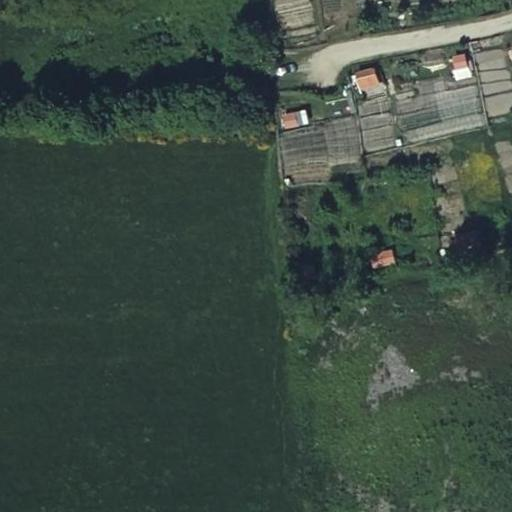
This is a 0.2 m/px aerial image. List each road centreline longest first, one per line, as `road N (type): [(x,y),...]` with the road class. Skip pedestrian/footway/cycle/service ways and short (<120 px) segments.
road 1 (track): [(511,235),(305,308)]
road 2 (track): [(511,18),(380,44),(311,75)]
